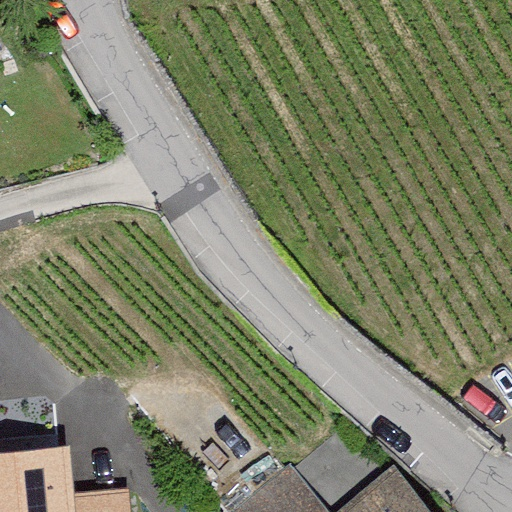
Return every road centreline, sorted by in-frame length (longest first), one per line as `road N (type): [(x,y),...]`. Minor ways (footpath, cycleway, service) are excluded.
road 1 (residential): [(496,495),(248,271),(182,173),(88,0)]
road 2 (track): [(182,173),(0,224)]
